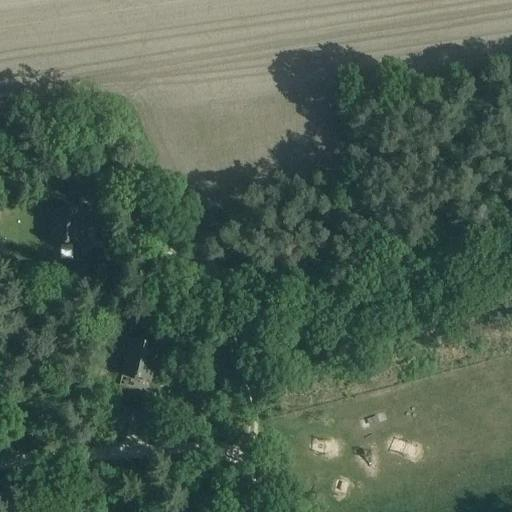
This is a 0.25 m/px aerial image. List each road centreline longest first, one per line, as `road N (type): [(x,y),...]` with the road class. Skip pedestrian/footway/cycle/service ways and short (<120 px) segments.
road 1 (track): [(0,462),(253,435),(254,511)]
road 2 (track): [(303,416),(251,330),(145,221)]
road 3 (track): [(253,435),(427,370)]
